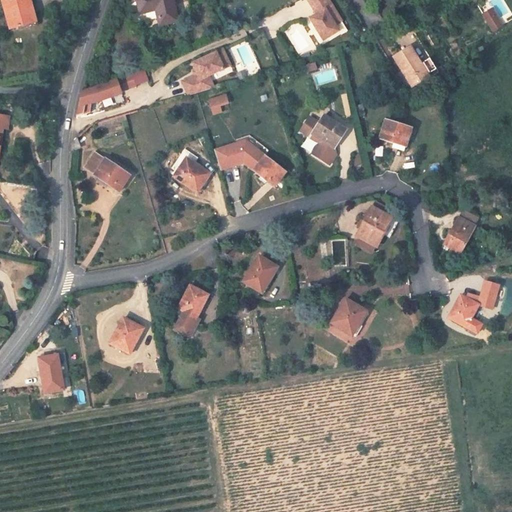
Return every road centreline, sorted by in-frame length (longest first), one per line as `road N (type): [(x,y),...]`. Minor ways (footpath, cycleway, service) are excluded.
road 1 (residential): [(429,288),(418,211),(411,196),(388,185),(227,228),(150,268),(54,285)]
road 2 (tertiary): [(104,0),(65,115),(54,285)]
road 3 (unknown): [(64,125),(137,101),(168,67),(285,14)]
